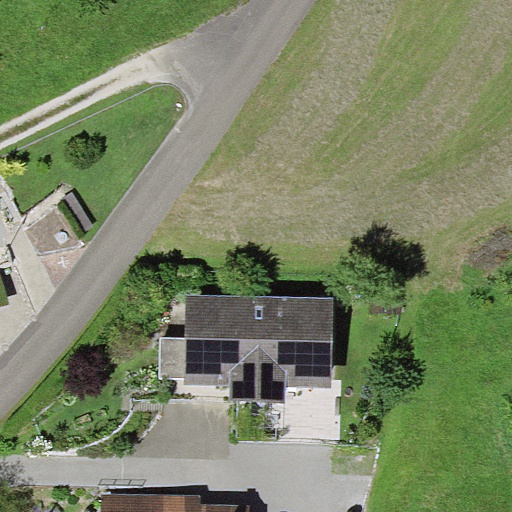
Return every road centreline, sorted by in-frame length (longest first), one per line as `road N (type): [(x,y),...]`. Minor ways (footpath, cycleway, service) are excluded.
road 1 (residential): [(252,60),(0,383)]
road 2 (track): [(0,133),(150,65),(205,55),(252,60)]
